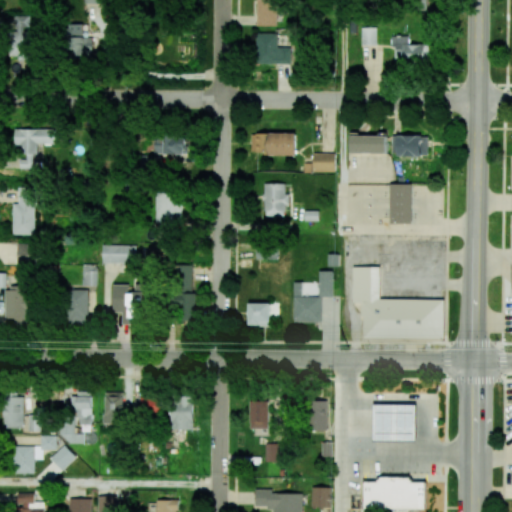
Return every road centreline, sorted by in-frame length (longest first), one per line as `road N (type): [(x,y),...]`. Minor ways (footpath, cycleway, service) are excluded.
road 1 (secondary): [(475,511),(479,0)]
road 2 (residential): [(0,95),(479,99)]
road 3 (tertiary): [(0,358),(477,361)]
road 4 (residential): [(221,359),(223,0)]
road 5 (residential): [(220,511),(221,359)]
